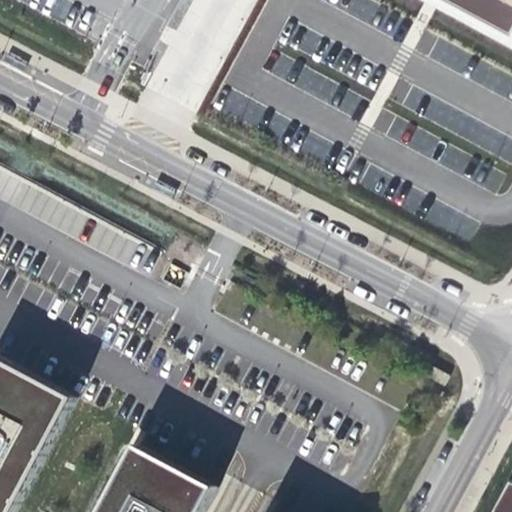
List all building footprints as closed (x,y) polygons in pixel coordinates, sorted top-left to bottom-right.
[(511,0),(434,0),(511,44),(511,0)] [(0,511),(15,511),(79,396),(0,352),(0,511)] [(450,377),(434,369),(429,378),(446,387),(450,377)] [(140,446),(104,511),(206,511),(220,488),(140,446)] [(511,511),(511,483),(496,511),(511,511)]
